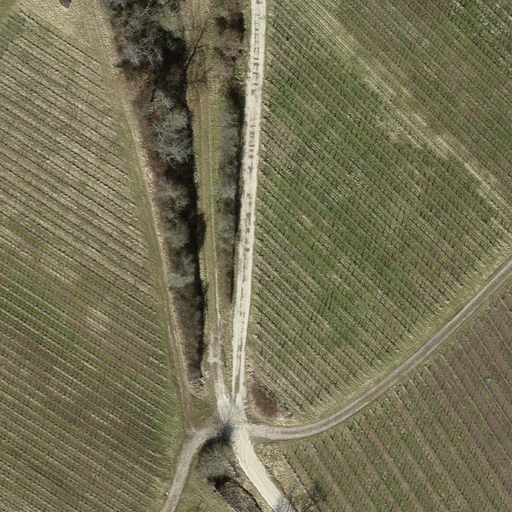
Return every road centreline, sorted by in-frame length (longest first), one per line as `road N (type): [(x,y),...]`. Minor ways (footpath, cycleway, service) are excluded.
road 1 (track): [(260,0),(238,434)]
road 2 (track): [(196,0),(214,365),(227,425)]
road 3 (track): [(238,434),(312,429),(342,415),(437,341),(511,265)]
